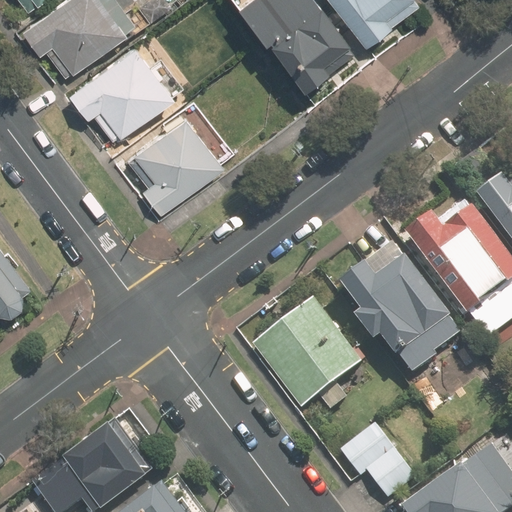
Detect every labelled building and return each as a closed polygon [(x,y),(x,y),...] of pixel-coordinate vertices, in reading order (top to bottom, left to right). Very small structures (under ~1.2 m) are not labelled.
[(46,0),(23,0),(31,11),(46,0)] [(143,20),(128,0),(62,0),(29,25),(49,51),(62,42),(81,67),(143,20)] [(361,48),(325,0),(246,0),(278,43),(280,42),(312,84),(361,48)] [(425,0),(341,0),(372,42),(427,2),(425,0)] [(148,45),(144,39),(73,89),(95,119),(103,113),(121,138),(183,93),(156,57),(165,50),(157,38),(148,45)] [(165,211),(237,158),(195,101),(168,120),(173,126),(142,149),(163,177),(148,188),(165,211)] [(511,169),(486,188),(511,224),(511,169)] [(446,204),(417,225),(495,333),(511,320),(511,240),(477,192),(451,211),(446,204)] [(38,297),(0,246),(0,311),(3,309),(10,318),(38,297)] [(379,257),(351,279),(371,304),(362,311),(378,332),(384,327),(418,369),(443,349),(441,345),(466,326),(454,312),(458,309),(413,251),(389,270),(379,257)] [(372,355),(320,291),(260,340),(311,404),(325,392),(338,408),(357,393),(344,377),(372,355)] [(159,466),(122,413),(39,478),(60,511),(63,511),(86,495),(96,510),(159,466)] [(424,468),(380,416),(345,447),(367,473),(376,464),(398,490),(424,468)] [(506,511),(511,508),(511,452),(506,445),(491,456),(483,446),(414,500),(423,511),(506,511)] [(208,511),(176,471),(124,511),(208,511)]
